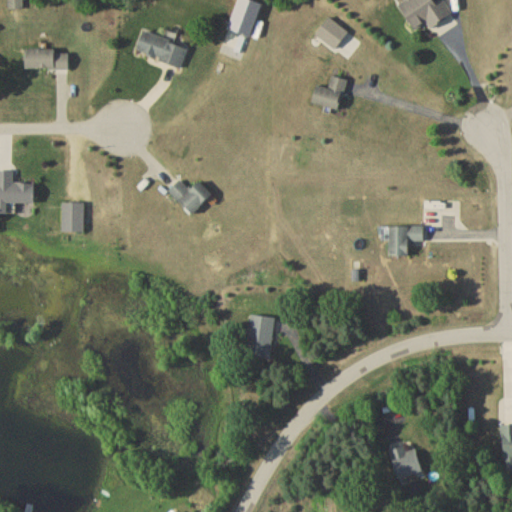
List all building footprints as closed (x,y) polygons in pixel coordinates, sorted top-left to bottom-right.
[(24,0),(9,0),(10,12),(24,12),(24,0)] [(402,8),(418,35),(430,28),(432,32),(455,18),(445,2),(439,6),(435,0),(413,0),(411,1),(411,2),(402,8)] [(350,36),(331,21),(317,37),(337,53),(350,36)] [(190,51),(146,34),(138,54),(182,71),(190,51)] [(27,73),(71,73),(71,52),(27,52),(27,73)] [(350,83),(334,78),(330,91),(319,88),(314,105),(340,113),(350,83)] [(9,206),(36,206),(36,186),(16,186),(16,174),(0,173),(0,217),(9,217),(9,206)] [(215,198),(201,184),(192,193),(182,183),(171,194),(195,218),(215,198)] [(64,206),(64,235),(85,235),(85,206),(64,206)] [(392,230),(392,260),(411,260),(411,246),(426,246),(426,230),(392,230)] [(274,362),(276,320),(251,319),(249,361),(274,362)] [(392,454),(400,483),(425,476),(417,447),(392,454)]
